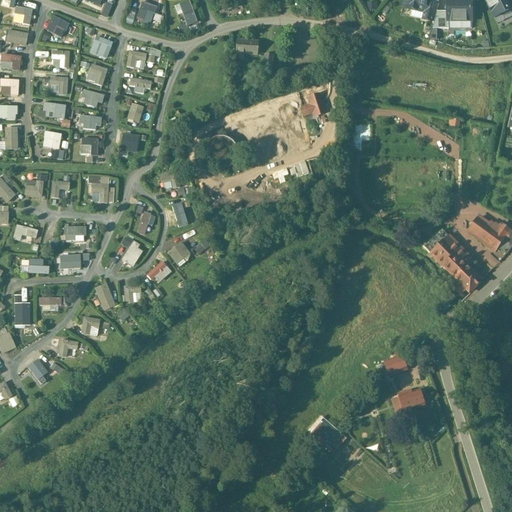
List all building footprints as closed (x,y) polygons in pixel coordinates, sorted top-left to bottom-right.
[(404,0),(403,7),(423,12),(424,12),(427,2),(426,0),(404,0)] [(471,0),(447,0),(447,12),(447,21),(448,21),(472,21),(471,0)] [(511,1),(511,0),(485,0),(494,18),(511,9),(511,1)] [(187,2),(178,5),(185,26),(194,23),(187,2)] [(438,4),(427,2),(424,12),(423,12),(422,19),(434,22),(436,12),(438,4)] [(154,8),(140,3),(134,18),(141,20),(144,10),(153,13),(154,8)] [(30,11),(14,8),(12,15),(23,17),(21,25),(28,27),(30,11)] [(447,12),(436,12),(434,22),(432,29),(448,29),(448,21),(447,21),(447,12)] [(152,19),(158,22),(161,17),(154,13),(152,19)] [(64,32),(67,25),(51,17),(43,32),(51,35),(54,27),(64,32)] [(26,34),(6,31),(4,43),(24,47),(26,34)] [(111,44),(94,38),(88,53),(105,59),(111,44)] [(256,43),(236,41),(235,54),(255,55),(256,43)] [(145,54),(127,51),(124,67),(132,70),(134,61),(143,62),(145,54)] [(66,52),(50,52),(49,60),(59,60),(59,70),(66,70),(66,52)] [(19,58),(0,54),(0,62),(11,64),(10,72),(18,72),(19,58)] [(264,55),(262,75),(271,76),(273,56),(264,55)] [(105,71),(90,65),(87,73),(96,76),(93,86),(100,88),(105,71)] [(66,79),(48,78),(47,86),(58,86),(57,96),(65,96),(66,79)] [(0,79),(0,86),(9,88),(9,96),(16,97),(17,81),(0,79)] [(149,83),(129,79),(128,88),(148,90),(149,83)] [(102,96),(82,91),(79,99),(83,101),(82,106),(94,110),(96,104),(100,105),(102,96)] [(317,95),(307,98),(310,106),(312,113),(314,117),(324,114),(317,95)] [(64,106),(42,104),(41,112),(45,112),(44,119),(57,120),(58,114),(63,115),(64,106)] [(142,108),(130,105),(125,122),(137,125),(142,108)] [(310,106),(301,109),(303,116),(312,113),(310,106)] [(14,107),(0,107),(0,119),(4,120),(4,116),(15,116),(14,107)] [(100,119),(78,117),(77,125),(82,125),(81,130),(94,132),(94,127),(99,128),(100,119)] [(15,129),(3,129),(3,150),(16,150),(15,129)] [(60,136),(43,133),(41,148),(57,151),(60,136)] [(138,137),(121,134),(118,153),(135,155),(138,137)] [(235,160),(236,153),(235,147),(231,142),(226,138),(219,137),(213,138),(207,142),(204,148),(203,154),(204,160),(208,166),(213,169),(220,170),(226,169),(232,165),(235,160)] [(96,140),(79,139),(79,146),(90,146),(89,157),(95,157),(96,140)] [(172,172),(157,176),(160,184),(169,182),(170,188),(177,187),(172,172)] [(5,173),(0,176),(15,195),(19,192),(5,173)] [(14,196),(0,181),(0,199),(5,205),(14,196)] [(42,183),(34,183),(34,188),(24,187),(22,197),(40,199),(42,183)] [(68,184),(50,183),(48,200),(56,200),(57,191),(67,193),(68,184)] [(106,187),(89,186),(90,193),(98,194),(99,204),(107,205),(106,187)] [(141,214),(136,233),(143,235),(149,217),(141,214)] [(501,225),(480,220),(473,228),(490,240),(501,225)] [(501,225),(490,240),(499,247),(510,231),(501,225)] [(15,226),(11,241),(18,242),(19,236),(34,240),(36,233),(15,226)] [(84,228),(62,229),(62,237),(84,237),(84,228)] [(131,243),(121,261),(126,265),(138,247),(131,243)] [(179,243),(167,253),(175,265),(188,255),(179,243)] [(493,266),(499,262),(492,254),(487,258),(493,266)] [(79,268),(79,255),(58,255),(58,268),(79,268)] [(49,266),(42,266),(42,259),(26,259),(26,273),(49,274),(49,266)] [(145,276),(150,281),(165,269),(160,263),(145,276)] [(104,286),(93,290),(102,311),(112,305),(104,286)] [(139,294),(138,286),(123,288),(124,305),(132,304),(131,294),(139,294)] [(59,299),(38,299),(38,307),(59,307),(59,299)] [(28,305),(12,305),(13,327),(28,327),(28,305)] [(98,330),(99,321),(82,319),(80,335),(87,336),(88,328),(98,330)] [(6,334),(0,337),(0,353),(1,355),(14,349),(6,334)] [(75,351),(76,344),(60,340),(57,358),(63,359),(65,350),(75,351)] [(38,358),(50,363),(52,358),(40,353),(38,358)] [(48,371),(51,365),(36,358),(29,374),(37,378),(41,368),(48,371)] [(403,358),(384,364),(388,378),(408,371),(403,358)] [(389,382),(385,385),(390,393),(394,391),(389,382)] [(3,383),(0,384),(0,394),(3,401),(10,398),(3,383)] [(420,391),(405,396),(404,393),(398,395),(404,414),(410,412),(409,410),(424,405),(420,391)] [(344,437),(321,417),(307,433),(329,453),(344,437)]
